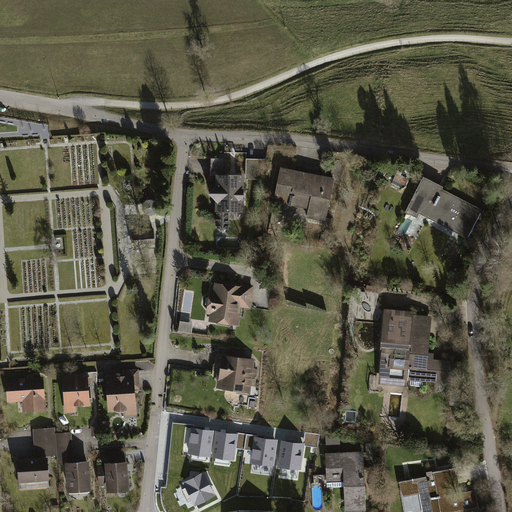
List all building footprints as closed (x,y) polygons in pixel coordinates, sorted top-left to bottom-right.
[(211,161),(212,177),(217,177),(228,177),(228,160),(211,161)] [(248,161),(247,181),(264,181),(267,162),(248,161)] [(336,181),(283,169),(276,202),(311,209),(309,219),(327,223),(336,181)] [(402,189),(406,179),(398,175),(394,185),(402,189)] [(228,177),(217,177),(217,188),(210,194),(217,202),(216,230),(230,230),(230,215),(245,215),(245,178),(228,177)] [(444,189),(424,179),(405,216),(417,222),(420,215),(468,240),(483,212),(443,191),(444,189)] [(157,203),(153,200),(148,200),(144,205),(144,209),(146,213),(152,215),(156,213),(158,208),(157,203)] [(136,230),(138,248),(154,247),(153,229),(136,230)] [(253,288),(215,284),(215,291),(211,291),(208,317),(211,317),(211,324),(240,327),(242,309),(251,310),(253,288)] [(432,317),(386,313),(382,351),(384,352),(381,387),(406,389),(406,382),(447,386),(449,362),(428,361),(432,317)] [(255,363),(224,358),(219,391),(239,394),(238,398),(249,400),(252,385),(257,385),(259,371),(254,370),(255,363)] [(108,379),(111,415),(138,413),(137,395),(141,395),(139,372),(125,373),(125,378),(108,379)] [(88,376),(65,378),(67,409),(91,408),(88,376)] [(25,405),(25,416),(48,415),(47,381),(8,382),(9,405),(25,405)] [(100,429),(92,429),(92,438),(101,437),(100,429)] [(213,432),(193,429),(190,455),(210,457),(213,432)] [(35,457),(59,456),(58,436),(57,430),(34,431),(35,457)] [(237,435),(217,432),(214,458),(234,461),(237,435)] [(72,436),(58,436),(59,456),(59,468),(73,467),(72,436)] [(276,441),(256,438),(252,464),(272,466),(276,441)] [(327,439),(327,448),(341,447),(341,439),(327,439)] [(303,445),(283,442),(280,467),(299,470),(303,445)] [(367,511),(365,454),(327,456),(328,478),(315,479),(316,485),(346,484),(347,511),(367,511)] [(49,461),(20,463),(22,489),(51,487),(49,461)] [(131,466),(107,467),(107,469),(99,470),(100,489),(108,488),(108,496),(132,495),(131,466)] [(91,467),(68,469),(70,496),(93,494),(91,467)] [(428,479),(399,484),(402,499),(422,495),(424,511),(479,511),(477,494),(455,497),(453,486),(459,485),(457,470),(427,475),(428,479)] [(214,496),(203,473),(185,482),(188,487),(182,490),(189,503),(194,500),(197,504),(214,496)]
